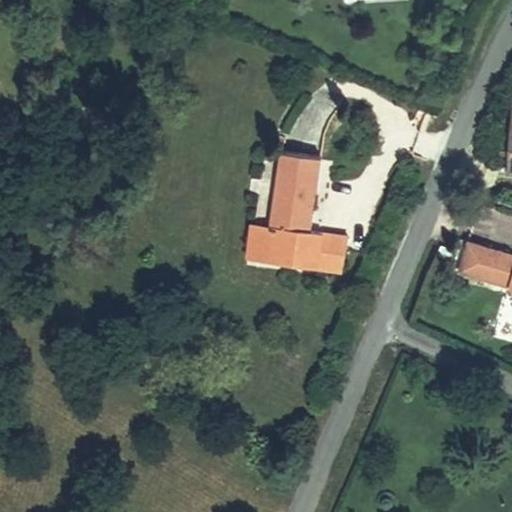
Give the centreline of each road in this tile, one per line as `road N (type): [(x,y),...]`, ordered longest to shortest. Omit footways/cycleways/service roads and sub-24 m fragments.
road 1 (residential): [(511,16),(380,315)]
road 2 (residential): [(380,315),(295,511)]
road 3 (residential): [(511,378),(380,315)]
